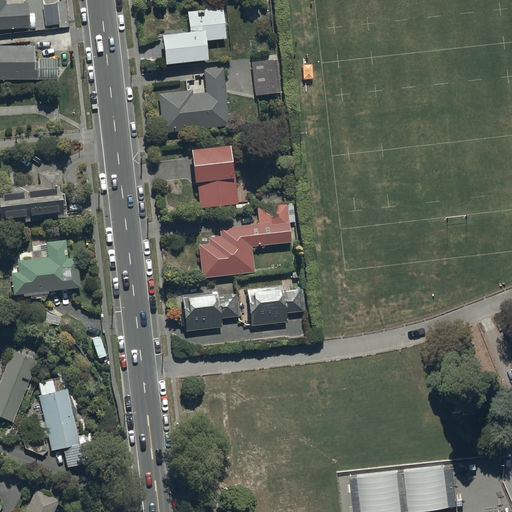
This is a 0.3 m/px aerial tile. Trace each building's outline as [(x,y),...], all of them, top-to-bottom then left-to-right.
[(5,0),(0,0),(0,30),(29,28),(27,4),(5,5),(5,0)] [(57,4),(42,6),(45,28),(60,26),(57,4)] [(161,36),(164,66),(207,61),(204,42),(225,39),(222,9),(187,12),(189,33),(161,36)] [(33,46),(0,45),(0,78),(57,78),(56,58),(37,58),(37,61),(33,61),(33,46)] [(251,63),(255,96),(276,94),(272,60),(251,63)] [(192,91),(158,94),(162,134),(229,126),(222,68),(203,71),(205,93),(192,95),(192,91)] [(228,146),(189,151),(193,184),(196,183),(199,209),(237,205),(233,175),(231,175),(228,146)] [(65,218),(59,171),(38,174),(39,185),(13,188),(0,189),(0,224),(0,225),(65,218)] [(209,244),(198,245),(202,279),(254,273),(251,247),(290,243),(288,224),(289,224),(286,204),(257,207),(258,224),(219,229),(220,237),(208,238),(209,244)] [(65,241),(46,243),(47,258),(16,261),(18,273),(10,274),(13,296),(23,295),(23,297),(47,294),(47,292),(80,288),(76,258),(67,259),(65,241)] [(282,287),(246,291),(250,326),(286,322),(285,314),(304,312),(301,290),(283,292),(282,287)] [(217,291),(181,296),(185,332),(220,328),(219,319),(238,317),(236,295),(217,297),(217,291)] [(0,379),(0,416),(13,422),(37,360),(12,350),(0,379)] [(438,354),(410,357),(415,402),(423,401),(424,413),(444,411),(438,354)] [(400,358),(374,361),(381,417),(399,415),(398,405),(405,404),(400,358)] [(364,362),(338,365),(344,411),(351,410),(352,421),(371,418),(364,362)] [(329,366),(303,369),(309,425),(328,423),(327,413),(334,412),(329,366)] [(292,370),(267,373),(272,418),(280,417),(281,428),(299,426),(292,370)] [(258,374),(231,377),(237,434),(256,432),(255,421),(263,420),(258,374)] [(62,448),(67,467),(84,463),(67,389),(38,395),(51,450),(62,448)] [(387,438),(389,456),(446,450),(443,424),(397,429),(398,437),(387,438)] [(359,434),(313,439),(315,464),(373,458),(371,440),(360,441),(359,434)] [(241,455),(243,473),(299,467),(297,442),(252,446),(253,454),(241,455)] [(484,460),(459,462),(463,511),(482,511),(482,506),(488,506),(484,460)] [(453,511),(448,463),(422,466),(427,511),(436,511),(435,511),(453,511)] [(417,511),(413,467),(387,470),(391,511),(417,511)] [(381,511),(377,471),(351,474),(355,511),(381,511)] [(345,511),(341,476),(315,478),(318,511),(345,511)] [(308,511),(306,480),(279,483),(282,511),(308,511)] [(272,511),(269,483),(244,486),(246,511),(272,511)] [(53,511),(59,499),(35,489),(24,511),(53,511)]
